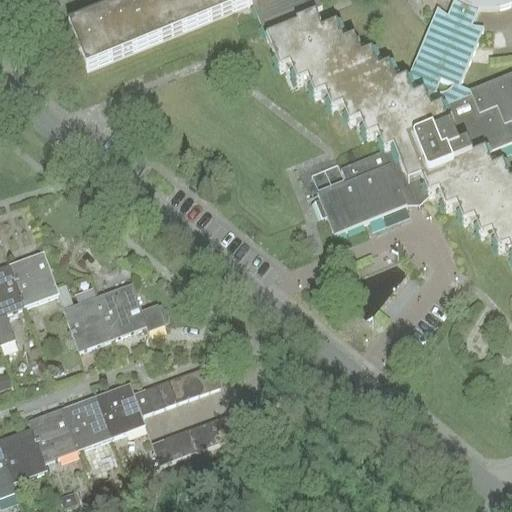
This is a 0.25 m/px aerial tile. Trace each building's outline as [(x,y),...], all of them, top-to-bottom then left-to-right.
[(511,79),(470,96),(471,101),(431,117),(424,100),(414,104),(406,86),(396,90),(389,72),(379,77),(372,59),(361,63),(354,45),(344,49),(336,32),(321,38),(320,34),(321,33),(316,22),(311,24),(309,18),(322,13),(316,0),(145,0),(69,31),(87,75),(252,8),(268,46),(272,44),(277,56),(272,58),(280,77),(290,73),(298,91),(308,87),(315,104),(325,100),(333,118),(343,114),(350,132),(360,127),(367,145),(378,141),(384,157),(341,175),(347,188),(318,200),(320,205),(315,207),(322,225),(327,223),(334,241),(407,212),(405,208),(427,199),(428,203),(439,199),(446,217),(456,212),(464,230),(474,226),(481,244),(491,240),(498,257),(509,253),(511,261),(511,187),(510,189),(503,171),(492,175),(486,159),(511,148),(511,79)] [(511,0),(450,0),(455,3),(447,21),(437,13),(424,45),(406,86),(414,104),(424,100),(431,117),(471,101),(470,96),(459,93),(484,33),(471,31),(479,14),(491,14),(503,12),(511,8),(511,0)] [(8,270),(25,314),(61,301),(45,257),(8,270)] [(7,320),(25,314),(8,270),(0,273),(0,351),(16,345),(7,320)] [(413,297),(418,284),(404,280),(400,293),(413,297)] [(98,302),(113,344),(147,332),(149,337),(166,331),(158,311),(142,316),(132,290),(98,302)] [(79,357),(113,344),(98,302),(63,315),(79,357)] [(202,374),(210,396),(221,391),(213,370),(202,374)] [(199,400),(210,396),(202,374),(191,378),(199,400)] [(8,378),(0,381),(0,396),(13,392),(8,378)] [(188,404),(199,400),(191,378),(180,382),(188,404)] [(177,408),(188,404),(180,382),(169,386),(177,408)] [(165,413),(177,408),(169,386),(157,391),(165,413)] [(153,417),(146,395),(134,400),(131,390),(96,403),(111,444),(145,431),(142,421),(153,417)] [(153,417),(165,413),(157,391),(146,395),(153,417)] [(280,426),(289,422),(280,400),(271,404),(280,426)] [(77,456),(111,444),(96,403),(62,415),(77,456)] [(230,417),(231,420),(239,441),(266,431),(257,406),(230,417)] [(45,468),(77,456),(62,415),(28,428),(31,435),(43,468),(45,468)] [(228,445),(239,441),(231,420),(220,424),(228,445)] [(217,449),(228,445),(220,424),(209,428),(217,449)] [(206,453),(217,449),(209,428),(198,432),(206,453)] [(195,457),(206,453),(198,432),(187,436),(195,457)] [(0,446),(0,452),(13,488),(48,476),(45,468),(43,468),(31,435),(0,446)] [(183,462),(195,457),(187,436),(174,441),(183,462)] [(164,445),(171,466),(183,462),(174,441),(164,445)] [(171,466),(164,445),(151,449),(159,471),(171,466)] [(0,452),(0,493),(13,488),(0,452)] [(108,497),(104,488),(94,492),(98,501),(108,497)] [(66,511),(77,508),(73,498),(59,503),(62,511),(66,511)]
